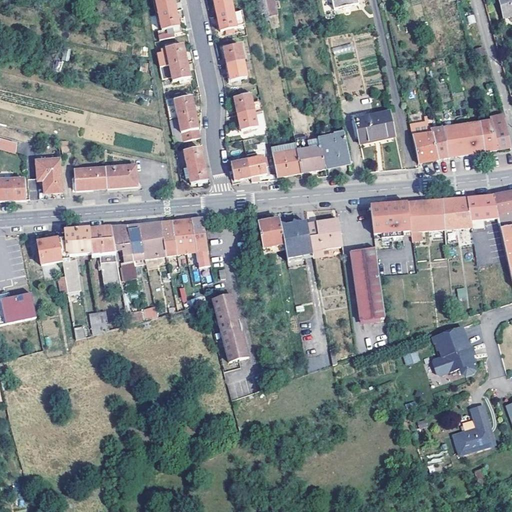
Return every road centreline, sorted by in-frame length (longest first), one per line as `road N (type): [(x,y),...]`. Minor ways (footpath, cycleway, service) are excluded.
road 1 (tertiary): [(511,176),(223,202)]
road 2 (tertiary): [(223,202),(0,219)]
road 3 (residential): [(223,202),(193,0)]
road 4 (residential): [(511,128),(475,0)]
